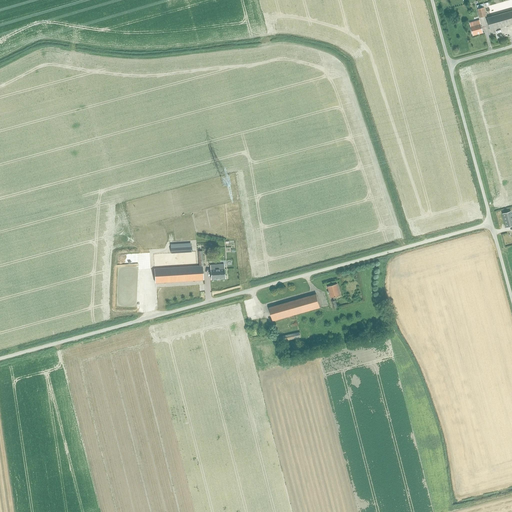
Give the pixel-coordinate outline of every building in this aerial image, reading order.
[(480,18),(487,16),(483,4),(477,6),(480,18)] [(511,10),(487,18),(490,30),(511,24),(511,10)] [(480,24),(471,27),(473,35),(483,33),(480,24)] [(511,212),(503,214),(506,227),(511,225),(511,216),(511,217),(511,212)] [(211,279),(225,278),(224,269),(224,264),(210,265),(211,270),(211,279)] [(203,280),(202,266),(154,269),(155,283),(203,280)] [(337,284),(327,286),(329,291),(327,291),(328,294),(329,293),(331,298),(340,295),(337,284)] [(273,321),(320,308),(316,294),(269,308),(273,321)] [(281,342),(301,337),(300,332),(280,336),(281,342)]
